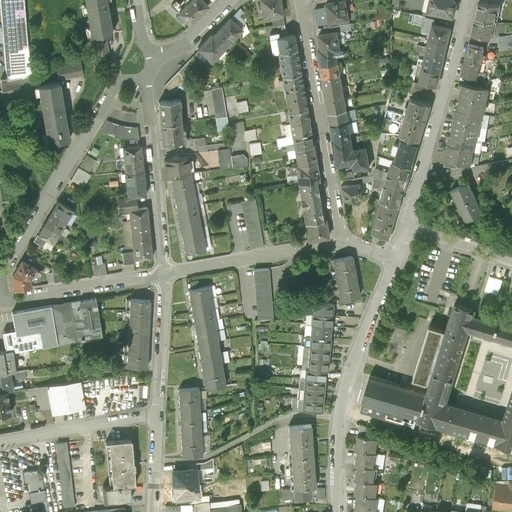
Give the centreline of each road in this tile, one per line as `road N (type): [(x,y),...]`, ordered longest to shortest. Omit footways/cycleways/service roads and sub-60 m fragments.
road 1 (residential): [(148,72),(113,84),(5,268),(3,300)]
road 2 (residential): [(392,260),(339,418),(338,511)]
road 3 (residential): [(300,0),(334,222),(344,242)]
road 4 (residential): [(469,0),(405,228)]
road 5 (residential): [(148,72),(162,272)]
road 6 (residential): [(344,242),(162,272)]
road 7 (residential): [(162,272),(3,300)]
road 8 (residential): [(156,413),(0,442)]
road 9 (residential): [(162,272),(156,413)]
